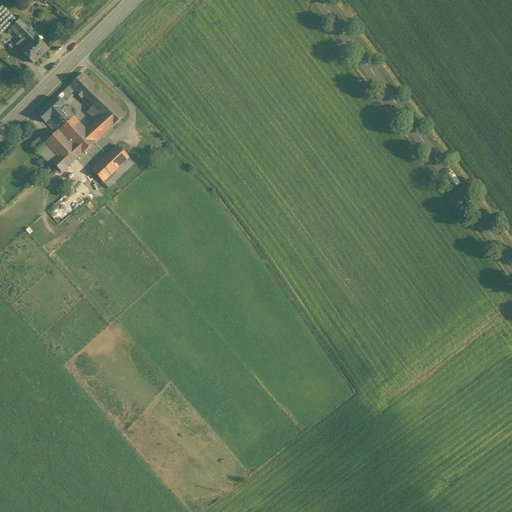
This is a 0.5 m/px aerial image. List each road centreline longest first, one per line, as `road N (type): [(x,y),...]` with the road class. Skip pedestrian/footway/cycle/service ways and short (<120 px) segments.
road 1 (unclassified): [(511,264),(319,0)]
road 2 (secondary): [(134,0),(0,132)]
